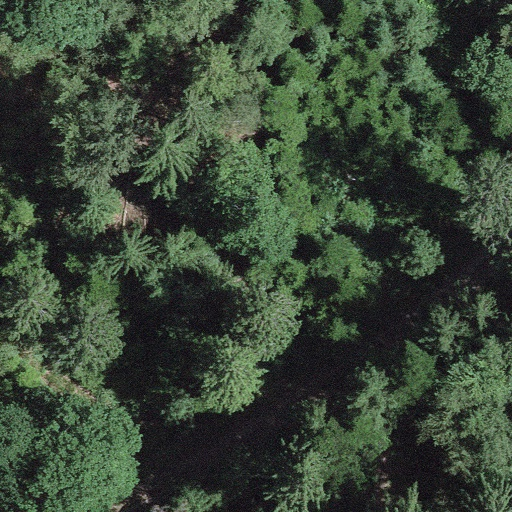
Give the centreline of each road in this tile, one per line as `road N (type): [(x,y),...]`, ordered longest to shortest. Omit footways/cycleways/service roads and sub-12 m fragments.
road 1 (track): [(0,454),(153,409),(511,136)]
road 2 (track): [(438,192),(324,511)]
